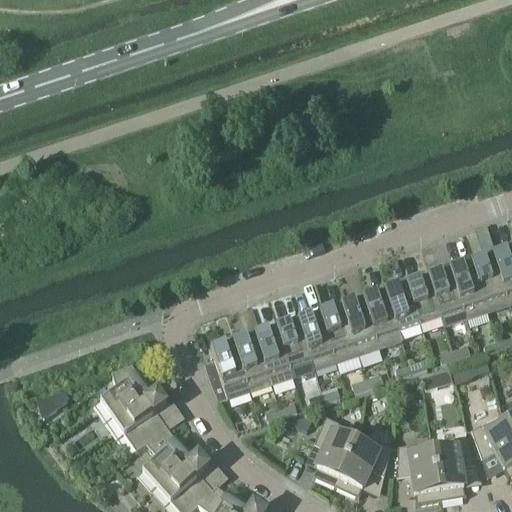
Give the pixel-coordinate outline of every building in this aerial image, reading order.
[(511,255),(493,261),(510,310),(511,309),(511,255)] [(493,261),(472,268),(488,317),(510,310),(493,261)] [(472,268),(450,276),(466,324),(488,317),(472,268)] [(450,276),(429,283),(442,322),(440,323),(444,332),(466,324),(450,276)] [(429,283),(407,290),(420,329),(440,323),(442,322),(429,283)] [(407,290),(386,297),(399,337),(399,336),(420,329),(407,290)] [(386,297),(363,305),(380,353),(402,346),(399,336),(399,337),(386,297)] [(363,305),(342,312),(358,361),(380,353),(363,305)] [(342,312),(320,319),(336,368),(358,361),(342,312)] [(320,319),(298,326),(311,366),(310,366),(314,376),(336,368),(320,319)] [(298,326),(277,334),(290,373),(291,373),(310,366),(311,366),(298,326)] [(277,334),(255,341),(271,390),(294,382),(291,373),(290,373),(277,334)] [(255,341),(234,348),(250,397),(271,390),(255,341)] [(511,341),(498,347),(501,356),(511,352),(511,341)] [(501,356),(498,347),(483,352),(486,361),(501,356)] [(250,397),(234,348),(211,356),(215,369),(205,373),(212,392),(218,407),(250,397)] [(467,351),(453,355),(456,365),(470,360),(467,351)] [(456,365),(453,355),(438,360),(441,369),(456,365)] [(424,365),(409,370),(413,379),(427,374),(424,365)] [(488,367),(476,370),(479,379),(490,376),(488,367)] [(413,379),(409,370),(395,375),(398,384),(413,379)] [(134,458),(144,451),(167,436),(167,435),(156,418),(166,411),(157,398),(153,401),(132,371),(111,378),(116,394),(100,405),(134,458)] [(434,379),(423,383),(426,395),(438,391),(434,379)] [(380,380),(366,385),(369,394),(383,389),(380,380)] [(369,394),(366,385),(351,389),(354,398),(369,394)] [(337,394),(322,399),(326,408),(340,403),(337,394)] [(36,407),(42,425),(68,408),(65,404),(69,403),(65,397),(36,407)] [(326,408),(322,399),(308,404),(311,413),(326,408)] [(294,409),(279,413),(282,423),(297,418),(294,409)] [(282,423),(279,413),(265,418),(268,427),(282,423)] [(502,419),(511,438),(511,415),(503,420),(502,419)] [(511,481),(511,438),(502,419),(501,420),(502,421),(482,432),(481,431),(471,436),(481,465),(494,458),(508,482),(507,483),(507,484),(511,481)] [(300,423),(296,431),(307,436),(312,425),(305,422),(300,423)] [(312,482),(335,492),(360,438),(359,438),(359,439),(338,430),(338,429),(326,423),(313,451),(325,456),(313,481),(312,481),(312,482)] [(175,511),(196,511),(197,511),(212,497),(212,496),(199,482),(208,473),(198,462),(194,465),(167,436),(144,451),(155,464),(143,474),(175,511)] [(360,438),(335,492),(359,503),(359,502),(358,502),(370,477),(383,483),(384,483),(390,453),(381,449),(360,440),(361,439),(360,438)] [(431,447),(440,506),(466,502),(466,500),(465,500),(460,473),(474,471),(475,471),(464,442),(454,443),(454,444),(432,448),(431,447)] [(440,506),(431,447),(430,447),(430,448),(408,452),(407,451),(398,453),(396,484),(397,484),(411,481),(416,509),(415,509),(415,510),(440,506)] [(197,511),(199,511),(255,511),(253,511),(252,511),(245,511),(216,492),(212,496),(212,497),(197,511)]
